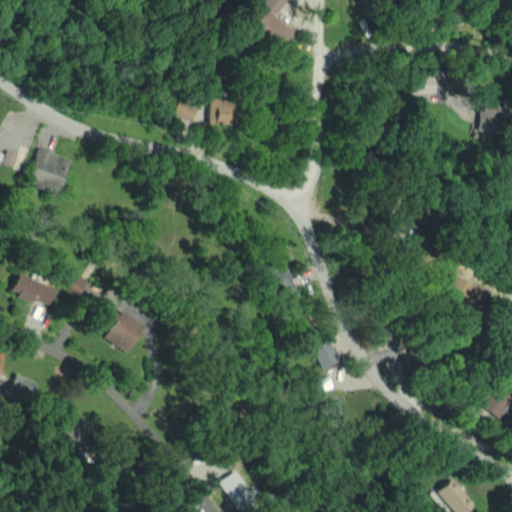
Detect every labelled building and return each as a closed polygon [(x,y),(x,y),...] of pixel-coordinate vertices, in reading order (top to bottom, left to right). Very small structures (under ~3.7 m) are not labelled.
[(259,0),(250,16),(255,20),(250,29),(280,46),(291,29),(272,17),(282,0),(259,0)] [(433,92),(432,75),(407,76),(407,93),(433,92)] [(195,103),(175,96),(169,113),(189,120),(195,103)] [(205,122),(232,123),(233,98),(206,97),(205,122)] [(480,110),(474,110),(473,137),(494,138),(495,100),(481,100),(480,110)] [(26,182),(59,190),(67,156),(34,148),(26,182)] [(0,161),(10,165),(14,152),(3,149),(0,160),(0,161)] [(292,288),(284,267),(265,275),(274,296),(292,288)] [(44,306),(51,287),(14,273),(7,292),(44,306)] [(63,287),(73,294),(82,280),(72,273),(63,287)] [(443,282),(437,292),(465,308),(476,290),(450,275),(445,283),(443,282)] [(139,324),(112,309),(97,337),(123,352),(139,324)] [(333,363),(326,340),(313,344),(320,367),(333,363)] [(24,400),(31,380),(12,373),(4,393),(24,400)] [(493,418),(508,397),(489,384),(474,405),(493,418)] [(459,511),(470,502),(447,477),(432,491),(451,511),(459,511)]
